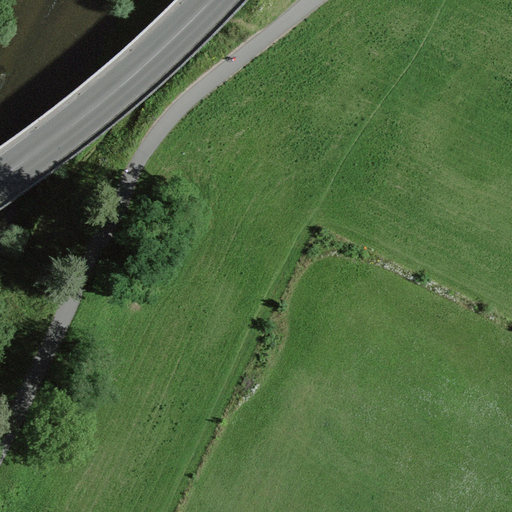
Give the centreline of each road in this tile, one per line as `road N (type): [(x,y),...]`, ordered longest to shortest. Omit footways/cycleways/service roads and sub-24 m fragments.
road 1 (track): [(313,0),(195,94),(150,144),(0,445)]
road 2 (primary): [(0,178),(127,80),(210,0)]
